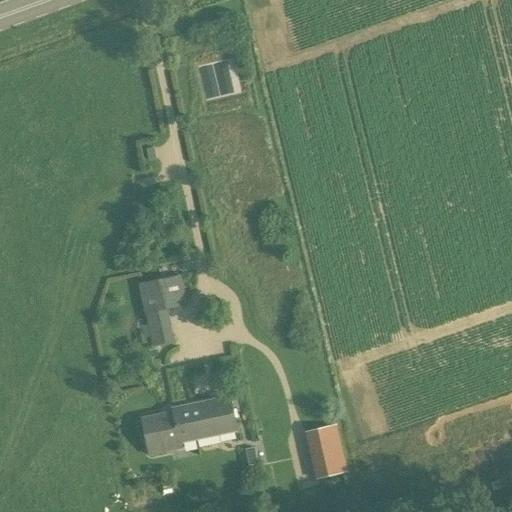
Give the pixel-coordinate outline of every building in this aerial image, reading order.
[(174,343),(166,310),(187,306),(181,275),(138,284),(152,347),(174,343)] [(172,409),(172,411),(140,417),(148,455),(182,448),(181,444),(236,432),(229,399),(203,405),(202,403),(172,409)] [(304,432),(307,444),(339,437),(336,425),(304,432)] [(257,464),(254,448),(246,449),(248,465),(257,464)] [(511,454),(510,448),(469,462),(467,462),(476,486),(511,473),(511,454)] [(348,472),(345,460),(313,468),(316,480),(348,472)]
